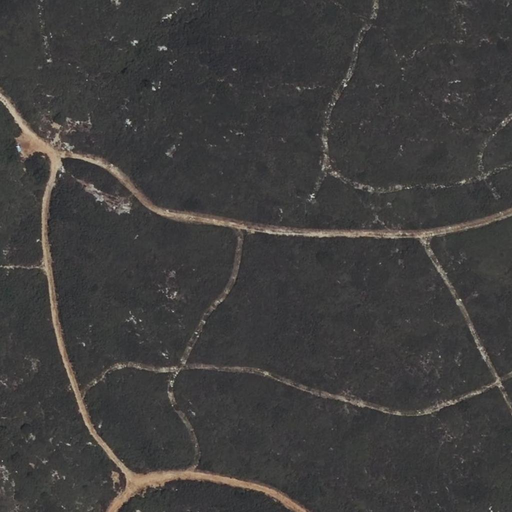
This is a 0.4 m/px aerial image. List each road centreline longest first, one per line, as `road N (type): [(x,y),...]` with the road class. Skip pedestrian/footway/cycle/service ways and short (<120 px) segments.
road 1 (track): [(51,155),(107,165),(147,206),(263,229),(420,233),(511,211)]
road 2 (track): [(142,484),(91,428),(78,398),(46,271),(42,230),(54,161),(48,143),(0,93)]
road 3 (track): [(111,511),(120,495),(142,484),(200,471),(279,490),(310,511)]
